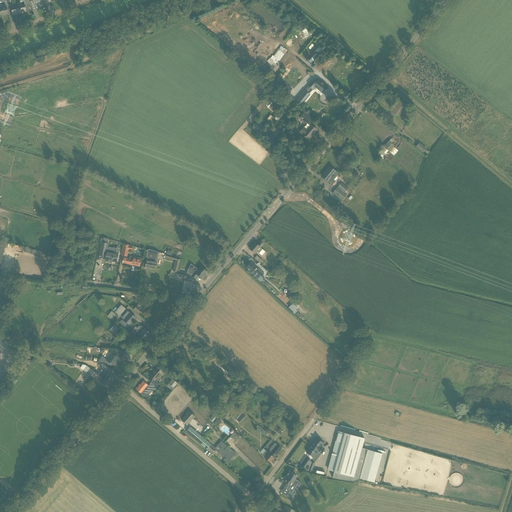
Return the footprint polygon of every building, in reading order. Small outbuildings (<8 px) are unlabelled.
[(6,6),(5,0),(6,0),(0,0),(2,1),(3,7),(0,7),(0,16),(8,14),(6,6)] [(26,12),(25,8),(31,5),(29,1),(28,0),(23,0),(24,3),(11,6),(13,15),(26,12)] [(304,28),(298,23),(295,26),(301,31),(304,28)] [(308,40),(300,33),(298,36),(306,43),(308,40)] [(316,54),(309,61),(311,63),(318,55),(316,54)] [(274,64),(266,73),(271,77),(278,67),(274,64)] [(305,91),(296,101),(301,105),(309,95),(309,94),(313,89),(313,90),(315,87),(322,93),(324,91),(326,90),(327,88),(325,85),(318,79),(314,84),(312,82),(309,86),(311,87),(306,92),(305,91)] [(287,85),(283,89),(288,93),(292,89),(287,85)] [(273,101),(268,107),(274,111),(278,106),(273,101)] [(309,126),(313,121),(303,113),(299,118),(309,126)] [(312,125),(308,130),(304,127),(299,132),(309,140),(312,137),(311,137),(317,130),(312,125)] [(394,145),(393,144),(389,141),(384,147),(389,151),(394,145)] [(429,153),(425,149),(425,148),(419,143),(415,147),(422,152),(423,151),(427,154),(429,153)] [(324,173),(322,176),(332,185),(335,181),(330,177),(333,174),(335,176),(337,173),(330,167),(325,173),(324,173)] [(344,193),(348,189),(341,183),(333,193),(342,201),(347,195),(344,193)] [(102,243),(100,253),(104,254),(105,254),(107,248),(107,244),(108,242),(103,241),(104,239),(102,239),(102,243)] [(260,241),(257,244),(255,242),(249,249),(255,254),(257,252),(259,254),(263,249),(260,247),(263,244),(260,241)] [(133,246),(124,244),(122,255),(127,257),(128,250),(132,251),(133,246)] [(104,254),(104,255),(104,256),(106,256),(105,260),(116,262),(118,254),(112,253),(113,249),(107,248),(105,254),(104,254)] [(146,260),(145,268),(155,269),(158,252),(149,249),(149,250),(147,250),(146,257),(147,257),(147,260),(146,260)] [(166,254),(165,257),(176,260),(173,271),(176,272),(180,259),(166,254)] [(123,263),(139,266),(141,259),(130,257),(129,260),(127,259),(127,258),(124,258),(123,263)] [(248,264),(248,265),(246,268),(249,270),(249,271),(259,279),(264,273),(258,268),(257,269),(256,268),(250,263),(249,263),(248,264)] [(207,273),(200,267),(198,269),(195,267),(191,271),(190,271),(188,273),(196,279),(198,276),(203,279),(207,273)] [(278,297),(288,307),(292,303),(282,293),(278,297)] [(106,305),(102,310),(108,315),(112,310),(109,308),(106,305)] [(119,316),(126,309),(121,305),(114,312),(119,316)] [(143,310),(137,305),(133,309),(139,314),(143,310)] [(130,312),(126,317),(123,320),(129,325),(136,317),(130,312)] [(136,326),(131,332),(135,335),(136,333),(142,338),(143,337),(145,340),(146,340),(148,338),(148,337),(149,335),(151,333),(145,329),(141,326),(141,327),(139,329),(137,328),(136,326)] [(118,357),(112,353),(106,360),(102,357),(98,362),(100,362),(102,363),(105,363),(106,364),(110,367),(112,364),(114,366),(116,362),(115,361),(118,357)] [(102,363),(100,362),(98,365),(100,367),(101,366),(107,370),(109,368),(102,363)] [(87,366),(83,370),(89,375),(90,375),(93,378),(97,374),(87,366)] [(152,377),(149,381),(151,383),(153,384),(156,387),(160,383),(157,380),(163,372),(156,366),(154,369),(154,370),(152,372),(150,375),(152,377)] [(115,378),(103,369),(102,369),(99,367),(97,369),(98,370),(97,370),(100,372),(113,381),(115,378)] [(100,372),(98,375),(104,379),(104,380),(101,383),(108,388),(113,381),(100,372)] [(174,388),(178,384),(172,379),(168,383),(174,388)] [(143,381),(136,389),(146,398),(146,397),(147,397),(148,396),(148,395),(149,394),(150,393),(148,391),(150,388),(153,390),(155,392),(158,389),(156,387),(153,384),(151,383),(148,386),(143,381)] [(181,420),(187,425),(195,416),(189,411),(181,420)] [(267,433),(259,426),(257,425),(255,426),(257,428),(256,429),(264,436),(267,433)] [(271,425),(268,430),(278,437),(282,433),(271,425)] [(213,455),(217,450),(190,427),(186,431),(213,455)] [(362,448),(364,438),(339,431),(328,470),(334,472),(332,478),(358,482),(359,478),(374,483),(382,454),(362,448)] [(234,432),(230,437),(235,441),(239,436),(234,432)] [(324,448),(321,447),(324,443),(316,438),(306,452),(314,457),(318,451),(321,453),(324,448)] [(218,446),(221,448),(217,451),(225,458),(223,460),(225,462),(225,463),(226,463),(226,464),(227,464),(228,464),(229,464),(229,463),(229,462),(229,461),(233,458),(232,457),(233,456),(234,457),(236,454),(228,446),(227,447),(222,442),(218,446)] [(270,450),(268,453),(274,458),(282,448),(275,443),(270,449),(270,450)] [(263,449),(260,452),(262,454),(261,455),(270,462),(274,458),(268,453),(265,451),(263,449)] [(286,483),(284,487),(293,492),(301,483),(295,479),(297,476),(289,472),(287,476),(288,477),(285,482),(286,483)] [(322,484),(318,495),(326,498),(327,495),(330,487),(322,484)] [(273,501),(270,508),(278,511),(290,511),(291,509),(273,501)]
